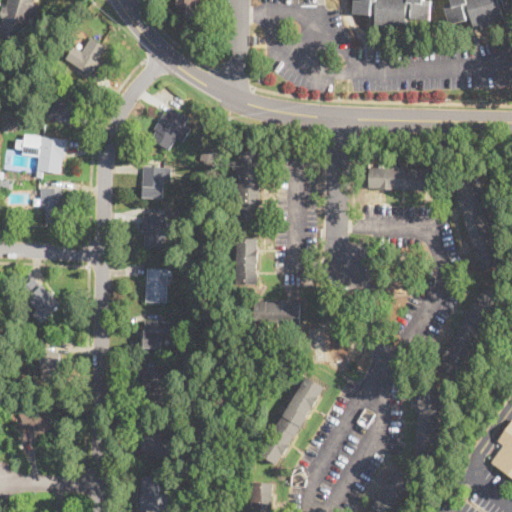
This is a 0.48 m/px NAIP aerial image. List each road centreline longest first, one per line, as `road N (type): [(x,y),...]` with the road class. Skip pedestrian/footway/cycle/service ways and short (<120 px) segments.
road 1 (residential): [(340,118),(340,222),(426,222),(441,280),(391,338),(311,474)]
road 2 (residential): [(162,54),(130,94),(104,165),(95,511)]
road 3 (tertiary): [(117,0),(162,54),(234,98),(340,118),(511,122)]
